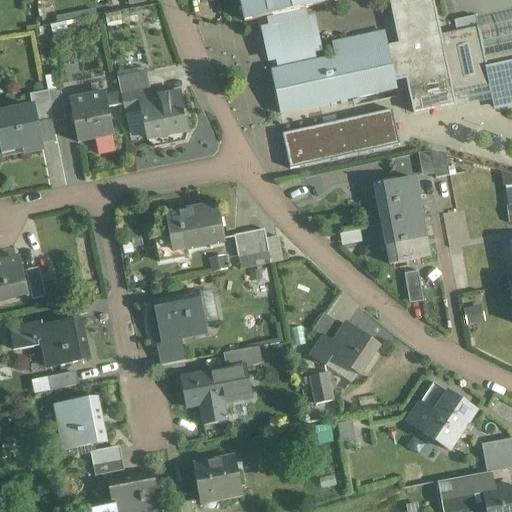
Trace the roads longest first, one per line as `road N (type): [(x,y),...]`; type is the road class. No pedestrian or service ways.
road 1 (residential): [(511,382),(375,300),(246,159)]
road 2 (residential): [(99,189),(132,368),(150,422)]
road 3 (residential): [(246,159),(174,0)]
road 4 (residential): [(246,159),(99,189)]
